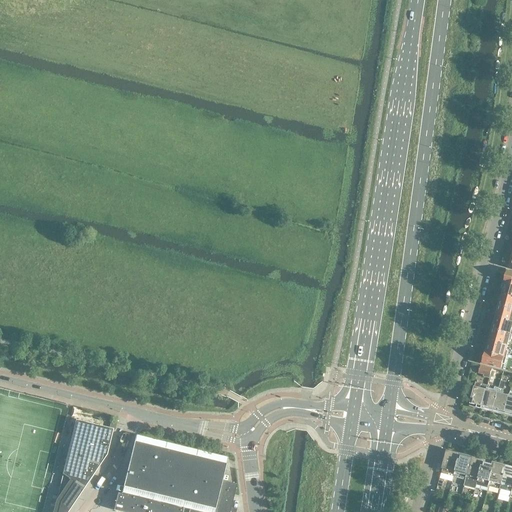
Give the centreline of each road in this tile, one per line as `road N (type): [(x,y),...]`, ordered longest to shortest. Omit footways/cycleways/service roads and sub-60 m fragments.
road 1 (primary): [(415,0),(350,415)]
road 2 (primary): [(387,416),(443,0)]
road 3 (tertiary): [(441,424),(499,223),(511,147)]
road 4 (tertiary): [(248,430),(0,378)]
